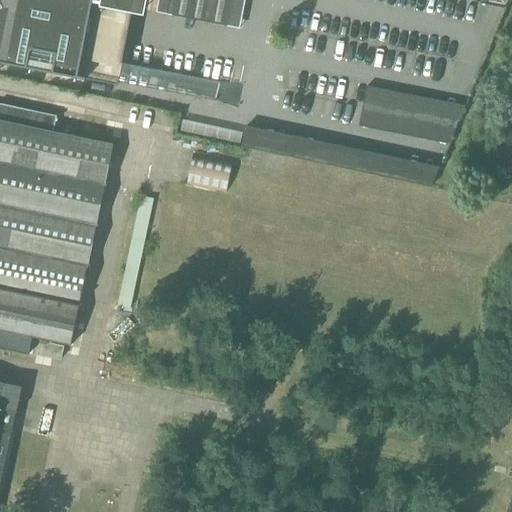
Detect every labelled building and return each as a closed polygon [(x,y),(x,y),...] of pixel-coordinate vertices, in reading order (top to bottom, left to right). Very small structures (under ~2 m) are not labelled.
[(0,0),(0,63),(84,80),(117,87),(132,14),(143,16),(146,0),(0,0)] [(229,27),(234,0),(168,0),(166,15),(229,27)] [(366,85),(358,127),(448,146),(464,106),(366,85)] [(0,122),(53,133),(56,117),(0,104),(0,122)] [(53,133),(0,122),(0,348),(28,355),(32,338),(70,347),(113,146),(53,133)] [(430,188),(439,168),(246,126),(241,147),(430,188)] [(232,164),(193,156),(186,185),(225,194),(232,164)] [(40,344),(37,357),(61,362),(63,349),(40,344)] [(0,511),(0,487),(12,431),(21,389),(0,384),(0,511)]
